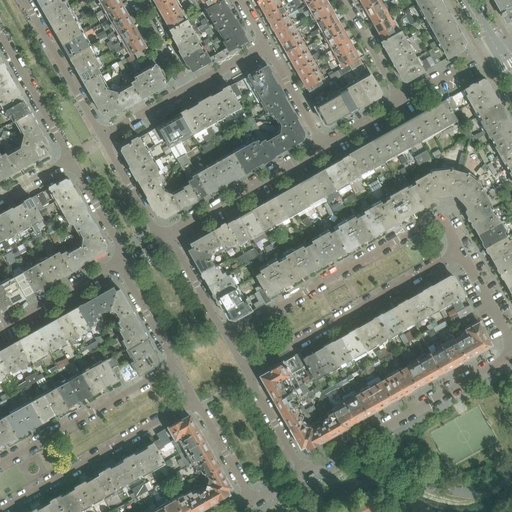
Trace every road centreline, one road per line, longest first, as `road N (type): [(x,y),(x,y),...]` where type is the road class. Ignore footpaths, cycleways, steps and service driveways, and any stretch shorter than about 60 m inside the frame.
road 1 (residential): [(459,251),(444,224),(429,222),(225,336)]
road 2 (residential): [(245,371),(459,251)]
road 3 (residential): [(303,474),(511,356)]
road 4 (residential): [(0,510),(195,400)]
road 5 (residential): [(175,365),(0,464)]
road 6 (residential): [(322,146),(162,236)]
road 7 (residential): [(101,137),(24,0)]
road 8 (residential): [(0,34),(70,159)]
road 9 (residential): [(121,259),(0,328)]
